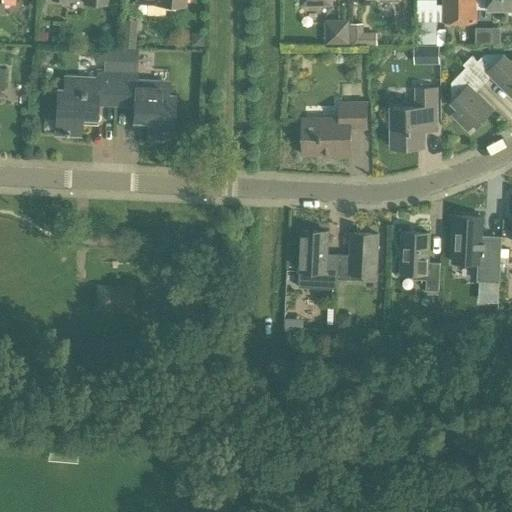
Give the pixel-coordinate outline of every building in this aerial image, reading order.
[(511,13),(511,0),(444,0),(444,22),(476,22),(476,9),(508,10),(508,14),(511,13)] [(135,47),(136,20),(122,20),(120,47),(135,47)] [(349,20),(324,20),(325,45),(349,44),(349,20)] [(437,21),(417,21),(417,44),(437,44),(437,21)] [(501,41),(501,26),(477,26),(477,41),(501,41)] [(46,44),(47,32),(38,31),(37,43),(46,44)] [(377,32),(366,33),(366,46),(377,46),(377,32)] [(39,49),(38,62),(46,62),(52,57),(52,50),(39,49)] [(136,73),(136,50),(117,49),(116,72),(115,98),(137,99),(136,108),(133,108),(132,121),(147,122),(147,138),(171,139),(173,96),(167,96),(168,83),(135,81),(136,73)] [(466,67),(484,84),(491,76),(511,96),(511,95),(511,59),(511,61),(504,55),(484,55),(478,61),(472,56),(463,65),(466,67)] [(476,92),(484,84),(466,67),(452,82),(452,102),(458,108),(452,115),(468,130),(474,123),(476,126),(493,109),(476,92)] [(115,98),(116,72),(97,71),(96,79),(64,78),(63,91),(57,90),(55,133),(79,134),(80,119),(95,119),(96,106),(93,106),(93,97),(115,98)] [(423,131),(437,131),(437,88),(417,88),(417,107),(393,107),(393,147),(423,147),(423,131)] [(351,156),(351,129),(367,128),(367,102),(340,103),(340,119),(303,120),(303,154),(331,154),(331,156),(351,156)] [(499,282),(501,240),(482,239),(483,217),(454,215),(452,262),(455,262),(454,270),(468,271),(468,263),(478,264),(478,281),(499,282)] [(337,279),(339,254),(327,254),(328,232),(302,231),(300,271),(311,272),(311,278),(337,279)] [(439,291),(440,263),(428,262),(429,233),(403,232),(401,272),(412,273),(412,279),(427,280),(426,290),(439,291)] [(339,254),(337,279),(364,280),(364,274),(376,275),(378,234),(352,233),(351,255),(339,254)] [(132,314),(134,286),(97,285),(95,312),(132,314)] [(350,328),(351,314),(337,314),(337,327),(350,328)]
